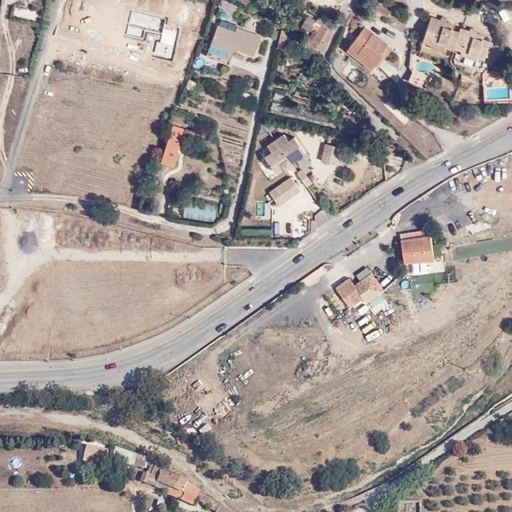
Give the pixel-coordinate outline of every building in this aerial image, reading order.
[(231,8),(214,2),(211,8),(227,15),(231,8)] [(370,10),(382,18),(387,11),(375,3),(370,10)] [(422,27),(418,38),(416,47),(450,57),(449,60),(475,68),(484,40),(475,37),(476,34),(453,27),(452,30),(445,28),(446,25),(438,22),(439,17),(433,16),(432,20),(425,18),(422,27)] [(318,50),(327,34),(302,18),(297,28),(304,33),(306,30),(311,33),(307,39),(304,37),(301,40),(318,50)] [(413,36),(418,38),(422,27),(415,25),(413,36)] [(200,60),(225,68),(231,50),(249,56),(255,37),(232,30),(230,34),(211,28),(200,60)] [(280,29),(275,50),(283,52),(288,31),(280,29)] [(363,32),(346,54),(371,74),(388,51),(363,32)] [(298,46),(315,56),(318,50),(301,40),(298,46)] [(494,85),(503,83),(499,66),(491,68),(494,85)] [(269,110),(268,117),(328,126),(329,120),(269,110)] [(344,113),(338,128),(349,129),(349,115),(344,113)] [(349,115),(349,129),(356,130),(358,118),(349,115)] [(160,151),(172,154),(181,126),(168,122),(160,151)] [(308,150),(295,131),(287,136),(283,131),(266,142),(271,149),(256,159),(269,177),(308,150)] [(326,141),(322,159),(338,162),(342,144),(326,141)] [(300,167),(311,164),(308,157),(298,160),(300,167)] [(426,203),(426,209),(432,218),(511,177),(511,170),(507,161),(426,203)] [(290,175),(299,172),(296,163),(287,166),(290,175)] [(304,166),(298,171),(308,184),(314,179),(304,166)] [(300,173),(295,176),(302,188),(306,186),(300,173)] [(291,174),(269,189),(279,204),(302,189),(291,174)] [(6,191),(12,194),(16,184),(10,182),(6,191)] [(444,216),(454,232),(511,202),(503,185),(444,216)] [(163,216),(172,218),(176,197),(165,196),(163,216)] [(179,198),(176,218),(207,223),(210,203),(179,198)] [(377,222),(356,240),(363,249),(385,230),(377,222)] [(400,258),(401,268),(429,264),(427,239),(421,240),(420,235),(397,238),(398,244),(386,245),(388,260),(400,258)] [(361,299),(365,305),(382,294),(370,276),(353,287),(348,280),(333,290),(345,309),(361,299)] [(266,325),(284,348),(331,314),(315,291),(266,325)] [(105,457),(87,451),(81,463),(101,469),(105,457)] [(135,460),(115,453),(110,468),(130,475),(135,460)] [(157,490),(167,493),(173,475),(168,471),(135,460),(130,475),(142,479),(142,482),(148,485),(146,492),(156,495),(157,490)] [(205,510),(210,507),(173,475),(167,493),(183,498),(179,504),(188,511),(194,503),(205,510)]
